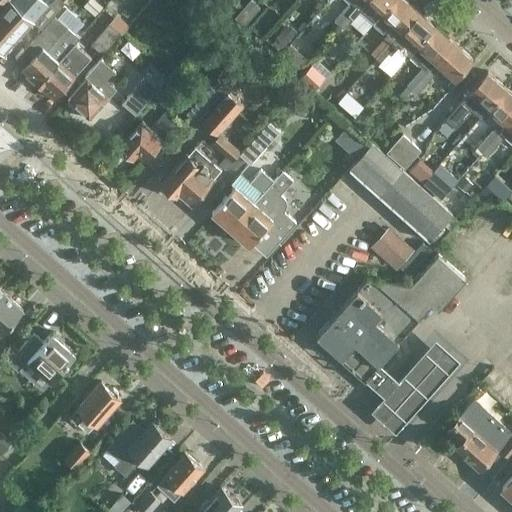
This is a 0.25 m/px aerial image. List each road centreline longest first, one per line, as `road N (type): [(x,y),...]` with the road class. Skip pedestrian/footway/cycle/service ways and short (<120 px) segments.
road 1 (residential): [(441,511),(0,118)]
road 2 (residential): [(0,220),(326,511)]
